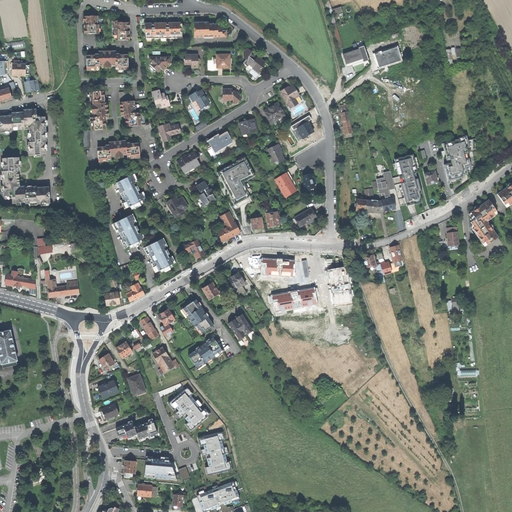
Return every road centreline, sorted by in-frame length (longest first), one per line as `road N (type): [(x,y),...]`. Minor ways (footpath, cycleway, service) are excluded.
road 1 (track): [(344,247),(385,356),(450,471),(461,511)]
road 2 (residential): [(330,245),(244,245),(105,318)]
road 3 (residential): [(133,12),(136,81),(84,84),(78,15),(93,1)]
road 4 (residential): [(330,245),(331,138),(307,81),(290,67)]
road 5 (residential): [(290,67),(225,14),(193,7),(133,12)]
road 6 (residential): [(483,189),(387,241),(330,245)]
road 7 (track): [(176,356),(226,423),(247,497)]
road 8 (residential): [(159,161),(250,104),(254,90)]
road 9 (unknown): [(187,278),(170,241),(150,222),(138,174)]
